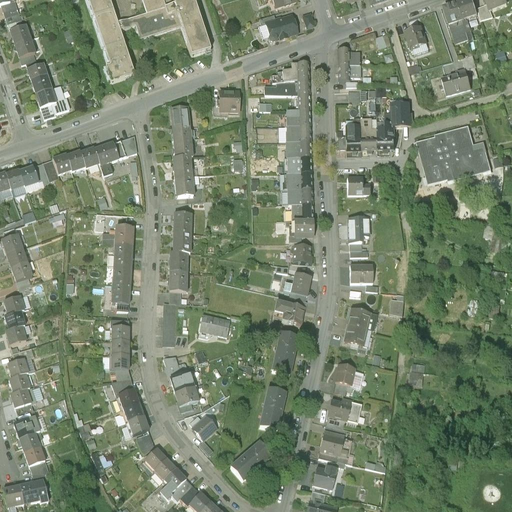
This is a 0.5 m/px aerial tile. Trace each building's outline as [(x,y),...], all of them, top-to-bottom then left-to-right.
[(0,0),(0,9),(9,6),(15,5),(14,2),(16,1),(15,0),(0,0)] [(82,0),(107,73),(102,74),(107,88),(111,87),(133,80),(118,37),(133,32),(138,45),(145,43),(180,31),(189,62),(209,55),(205,42),(192,3),(177,8),(174,0),(170,1),(169,0),(82,0)] [(270,0),(275,12),(296,4),(294,0),(270,0)] [(503,0),(484,0),(487,8),(490,14),(491,13),(506,7),(503,0)] [(471,2),(457,7),(463,23),(464,25),(467,24),(466,22),(477,19),(471,2)] [(457,7),(444,12),(453,40),(466,36),(464,25),(463,23),(457,7)] [(487,8),(477,12),(481,24),(494,21),(491,13),(490,14),(487,8)] [(17,11),(4,15),(6,22),(19,17),(17,11)] [(306,31),(314,28),(310,16),(302,19),(306,31)] [(21,24),(19,17),(6,22),(8,28),(21,24)] [(273,19),(258,24),(260,31),(265,29),(265,28),(275,25),(273,19)] [(275,25),(265,28),(265,29),(269,41),(268,43),(269,46),(272,47),(274,46),(276,44),(279,43),(279,44),(287,41),(287,40),(293,38),(293,37),(294,28),(291,19),(275,25)] [(25,29),(9,35),(14,49),(30,43),(25,29)] [(421,30),(405,36),(412,55),(420,52),(419,50),(427,48),(421,30)] [(383,40),(376,42),(380,53),(387,50),(383,40)] [(30,43),(14,49),(19,63),(32,58),(34,57),(30,43)] [(348,53),(337,53),(337,69),(348,69),(360,69),(360,57),(348,57),(348,53)] [(32,58),(19,63),(21,69),(35,65),(32,58)] [(472,59),(463,62),(466,71),(475,68),(472,59)] [(42,67),(26,73),(30,85),(46,79),(42,67)] [(308,67),(292,67),(292,73),(282,75),(284,85),(296,83),(298,83),(308,83),(308,77),(309,76),(309,73),(308,73),(308,67)] [(360,69),(348,69),(337,69),(337,85),(345,85),(348,85),(348,82),(360,81),(360,69)] [(457,79),(442,83),(446,100),(471,93),(465,74),(456,77),(457,79)] [(46,79),(30,85),(35,98),(51,93),(46,79)] [(308,83),(298,83),(298,87),(295,87),(295,94),(295,95),(298,95),(298,99),(309,98),(308,92),(309,92),(309,89),(308,89),(308,83)] [(51,93),(35,98),(40,112),(55,107),(51,93)] [(359,94),(348,95),(348,108),(360,108),(359,94)] [(237,95),(219,96),(219,102),(219,116),(238,115),(237,95)] [(309,105),(309,98),(298,99),(298,102),(296,102),(296,110),(298,110),(298,115),(309,115),(309,109),(310,108),(310,105),(309,105)] [(385,118),(385,125),(383,127),(383,133),(377,133),(377,143),(378,153),(384,153),(384,156),(387,156),(387,153),(394,152),(393,130),(412,129),(412,117),(409,118),(409,108),(391,109),(392,118),(385,118)] [(186,112),(169,114),(170,124),(172,144),(189,142),(186,112)] [(298,115),(286,115),(287,130),(299,130),(309,130),(309,124),(310,124),(310,120),(309,120),(309,115),(298,115)] [(371,133),(371,122),(360,123),(361,143),(362,154),(367,154),(368,157),(372,157),(372,153),(378,153),(377,143),(377,133),(371,133)] [(360,123),(352,124),(353,132),(345,133),(345,140),(346,153),(346,155),(352,155),(352,158),(356,158),(356,155),(362,154),(361,143),(360,123)] [(299,130),(299,134),(297,134),(297,142),(299,142),(299,146),(310,146),(309,139),(311,139),(310,136),(309,136),(309,130),(299,130)] [(467,130),(437,138),(438,140),(415,147),(417,154),(419,154),(427,181),(424,182),(427,190),(447,184),(447,186),(455,184),(454,182),(481,174),(482,176),(490,174),(484,150),(474,153),(467,130)] [(345,140),(337,140),(338,154),(346,153),(345,140)] [(189,142),(172,144),(174,163),(188,161),(191,161),(189,142)] [(299,146),(286,146),(286,161),(300,161),(310,161),(310,155),(311,155),(311,151),(310,151),(310,146),(299,146)] [(113,149),(94,155),(98,169),(99,170),(107,168),(107,169),(118,165),(113,149)] [(93,154),(80,159),(84,172),(85,174),(98,169),(94,155),(93,154)] [(79,157),(66,162),(71,175),(71,177),(84,172),(80,159),(79,157)] [(65,160),(51,165),(57,180),(71,175),(66,162),(65,160)] [(174,163),(171,163),(173,182),(190,181),(188,161),(174,163)] [(310,161),(300,161),(300,166),(296,166),(296,173),(300,173),(300,177),(311,177),(310,171),(311,171),(311,167),(310,167),(310,161)] [(232,163),(233,173),(242,172),(241,162),(232,163)] [(57,180),(51,165),(42,168),(48,186),(58,183),(57,180)] [(42,168),(32,171),(38,187),(42,186),(43,189),(49,187),(48,186),(42,168)] [(32,171),(18,176),(24,190),(24,192),(38,187),(32,171)] [(18,175),(5,179),(9,192),(10,195),(24,190),(18,176),(18,175)] [(4,177),(0,178),(0,195),(9,192),(5,179),(4,177)] [(311,183),(311,177),(300,177),(298,177),(298,189),(301,189),(301,193),(311,193),(311,186),(312,186),(312,183),(311,183)] [(190,181),(173,182),(175,202),(192,200),(190,181)] [(363,181),(347,182),(347,199),(371,198),(370,187),(363,187),(363,181)] [(311,198),(311,193),(301,193),(288,193),(288,209),(291,209),(312,209),(311,202),(312,202),(312,198),(311,198)] [(96,204),(100,213),(108,210),(104,200),(96,204)] [(312,209),(291,209),(292,224),(294,224),(312,224),(312,218),(313,218),(313,214),(312,214),(312,209)] [(190,219),(173,219),(172,237),(189,238),(190,219)] [(367,222),(348,223),(349,247),(361,247),(361,241),(368,241),(367,222)] [(312,224),(294,224),(294,239),(294,240),(300,240),(312,240),(312,224)] [(13,231),(2,235),(5,244),(16,240),(13,231)] [(119,232),(115,232),(114,239),(114,251),(131,252),(132,233),(119,232)] [(189,238),(172,237),(172,257),(186,258),(189,258),(189,238)] [(114,239),(101,238),(100,251),(114,251),(114,239)] [(5,244),(1,245),(5,259),(21,253),(16,240),(5,244)] [(361,247),(349,247),(349,255),(361,255),(361,247)] [(310,250),(293,249),(292,267),(312,268),(312,260),(310,260),(310,250)] [(131,252),(114,251),(113,271),(130,272),(131,252)] [(21,253),(5,259),(10,272),(26,267),(21,253)] [(172,257),(169,257),(168,277),(185,277),(186,258),(172,257)] [(26,267),(10,272),(15,286),(27,282),(31,281),(26,267)] [(371,269),(349,269),(350,288),(372,287),(371,269)] [(130,272),(113,271),(112,290),(128,291),(130,272)] [(307,277),(301,276),(301,279),(294,277),(292,286),(290,296),(296,297),(306,299),(311,281),(306,280),(307,277)] [(185,277),(168,277),(168,296),(179,297),(185,297),(185,277)] [(66,278),(66,297),(75,297),(76,279),(66,278)] [(27,282),(15,286),(18,294),(29,290),(30,290),(27,282)] [(292,286),(285,285),(283,294),(290,296),(292,286)] [(29,290),(18,294),(20,300),(32,297),(29,290)] [(128,291),(112,290),(110,310),(127,311),(128,291)] [(179,297),(168,296),(168,308),(175,308),(180,309),(179,297)] [(468,301),(468,319),(479,319),(480,301),(468,301)] [(18,302),(2,306),(7,320),(18,317),(22,315),(18,302)] [(403,318),(404,303),(391,302),(389,317),(403,318)] [(293,309),(275,305),(273,314),(283,316),(281,325),(300,328),(304,311),(303,311),(293,309)] [(376,319),(351,313),(347,329),(371,335),(373,335),(376,319)] [(7,320),(4,321),(8,335),(20,332),(22,331),(18,317),(7,320)] [(228,325),(201,320),(198,336),(207,337),(207,336),(217,338),(216,339),(225,341),(228,325)] [(127,327),(109,326),(108,333),(109,333),(127,334),(127,327)] [(371,335),(347,329),(343,346),(367,351),(371,335)] [(8,335),(4,336),(8,350),(24,345),(20,332),(8,335)] [(127,334),(109,333),(109,335),(111,335),(111,346),(109,346),(109,348),(127,348),(127,334)] [(297,340),(279,336),(271,375),(288,378),(292,361),(293,361),(294,356),(293,356),(297,340)] [(192,341),(174,340),(173,345),(174,351),(182,351),(193,347),(192,341)] [(127,348),(109,348),(109,349),(111,350),(111,360),(109,360),(109,363),(126,363),(127,348)] [(30,352),(11,358),(13,366),(22,363),(22,364),(32,360),(30,352)] [(174,362),(162,364),(167,378),(184,372),(182,368),(176,369),(174,362)] [(13,366),(6,369),(11,384),(23,380),(27,379),(22,364),(22,363),(13,366)] [(126,363),(109,363),(109,364),(111,364),(110,374),(108,374),(108,376),(112,376),(126,377),(126,363)] [(354,372),(338,368),(334,386),(335,386),(352,390),(359,391),(362,377),(353,375),(354,372)] [(184,372),(167,378),(169,384),(180,380),(179,378),(185,376),(184,372)] [(423,387),(423,373),(409,373),(409,387),(423,387)] [(126,377),(112,376),(114,390),(130,387),(126,377)] [(180,380),(169,384),(174,398),(192,392),(187,378),(180,380)] [(11,384),(8,385),(12,398),(24,394),(27,393),(23,380),(11,384)] [(352,390),(335,386),(333,396),(344,398),(345,394),(350,396),(352,390)] [(114,390),(109,391),(113,404),(115,403),(115,401),(132,395),(130,387),(114,390)] [(192,392),(174,398),(179,412),(189,409),(197,406),(192,392)] [(284,396),(267,392),(259,430),(276,434),(279,418),(280,418),(282,413),(281,412),(284,396)] [(12,398),(9,399),(13,412),(14,412),(28,407),(24,394),(12,398)] [(132,395),(115,401),(115,403),(117,402),(121,413),(119,414),(120,416),(138,410),(133,395),(132,395)] [(340,407),(330,404),(326,420),(327,420),(344,424),(357,427),(361,408),(341,403),(340,407)] [(28,407),(14,412),(17,420),(30,415),(31,415),(29,407),(28,407)] [(189,409),(179,412),(180,418),(191,414),(189,409)] [(138,410),(120,416),(120,417),(123,417),(126,427),(124,428),(125,430),(142,423),(138,410)] [(30,415),(17,420),(19,427),(33,422),(30,415)] [(344,424),(327,420),(325,428),(342,432),(344,424)] [(19,427),(13,430),(18,443),(34,437),(38,436),(34,422),(33,422),(19,427)] [(197,422),(188,429),(192,433),(200,426),(197,422)] [(215,433),(205,422),(200,426),(192,433),(191,434),(202,446),(215,433)] [(142,423),(125,430),(125,431),(127,430),(131,440),(128,441),(129,443),(147,436),(142,423)] [(325,428),(323,435),(343,440),(345,433),(342,432),(325,428)] [(343,440),(323,435),(319,456),(337,460),(347,462),(351,444),(343,443),(343,440)] [(34,437),(18,443),(23,458),(39,452),(34,437)] [(258,445),(229,471),(242,485),(254,473),(255,474),(258,470),(271,459),(258,445)] [(39,452),(23,458),(28,471),(44,465),(39,452)] [(104,455),(91,460),(97,474),(110,469),(104,455)] [(165,466),(154,455),(141,467),(142,469),(144,467),(153,477),(165,466)] [(337,460),(319,456),(318,461),(336,465),(337,460)] [(44,465),(28,471),(31,479),(44,478),(47,478),(44,465)] [(174,476),(165,466),(153,477),(162,485),(160,487),(162,488),(174,476)] [(336,471),(325,469),(324,473),(316,471),(312,488),(331,492),(336,471)] [(184,486),(174,476),(162,488),(162,489),(164,487),(173,496),(172,497),(168,502),(176,509),(178,507),(183,502),(176,494),(184,486)] [(44,478),(31,479),(34,487),(42,485),(42,486),(46,485),(44,478)] [(34,487),(18,491),(23,507),(29,506),(30,508),(39,506),(39,508),(47,506),(42,486),(42,485),(34,487)] [(18,491),(1,495),(5,511),(14,511),(23,509),(23,507),(18,491)] [(199,499),(191,494),(183,502),(178,507),(184,511),(185,511),(186,511),(199,499)] [(324,497),(311,494),(310,502),(315,503),(315,502),(321,504),(320,507),(322,507),(324,497)] [(199,499),(186,511),(187,511),(188,511),(189,511),(206,511),(209,509),(199,499)] [(322,507),(320,507),(321,504),(315,502),(315,503),(314,505),(308,504),(306,511),(336,511),(337,510),(322,507)]
